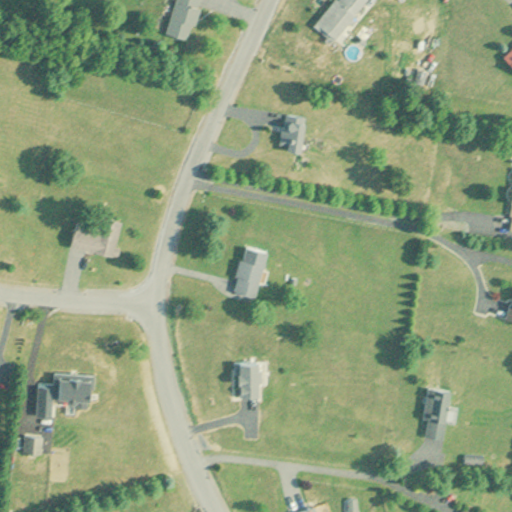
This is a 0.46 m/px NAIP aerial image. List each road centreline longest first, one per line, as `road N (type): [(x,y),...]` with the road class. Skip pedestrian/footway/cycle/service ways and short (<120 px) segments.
road 1 (residential): [(217,511),(180,426),(150,310),(185,180),(265,0)]
road 2 (residential): [(198,472),(385,483),(434,437)]
road 3 (residential): [(150,310),(0,293)]
